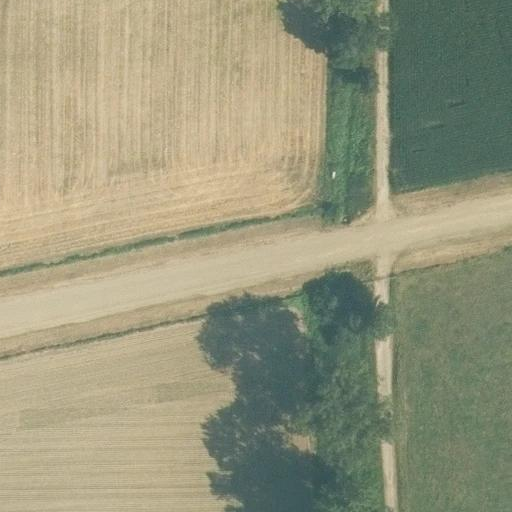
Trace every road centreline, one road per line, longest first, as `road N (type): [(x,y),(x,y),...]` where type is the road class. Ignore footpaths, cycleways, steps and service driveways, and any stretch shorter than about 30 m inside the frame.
road 1 (unclassified): [(392,511),(382,219)]
road 2 (track): [(382,219),(381,0)]
